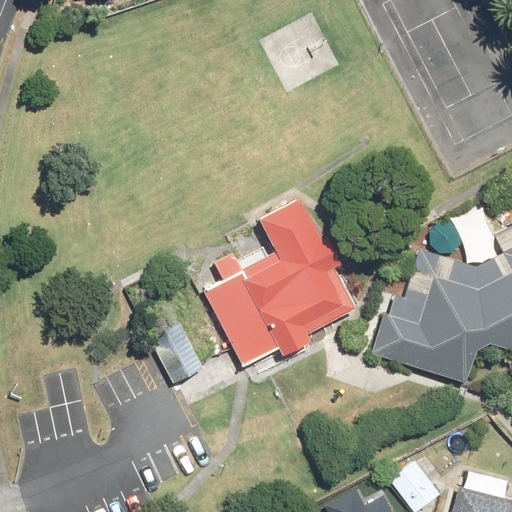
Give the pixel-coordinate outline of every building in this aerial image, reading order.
[(354,309),(291,198),(249,222),(265,250),(198,288),(245,371),(354,309)] [(511,214),(492,223),(511,266),(511,267),(480,283),(437,269),(420,311),(382,296),(361,351),(450,386),(464,351),(505,358),(511,356),(511,214)] [(183,330),(152,343),(169,383),(200,370),(183,330)] [(413,459),(386,479),(409,511),(412,511),(438,493),(413,459)] [(511,511),(511,494),(459,479),(449,511),(511,511)] [(325,511),(393,511),(384,491),(365,500),(358,486),(328,500),(332,509),(325,511)]
